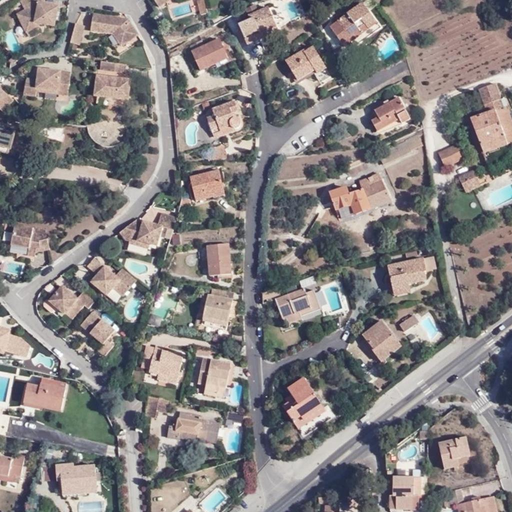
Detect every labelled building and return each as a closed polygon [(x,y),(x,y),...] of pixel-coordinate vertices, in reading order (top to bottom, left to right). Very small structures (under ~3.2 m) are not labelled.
[(29,0),(21,0),(27,9),(19,13),(28,31),(40,26),(41,22),(56,25),(60,6),(46,3),(34,1),(31,3),(29,0)] [(350,35),(352,39),(377,22),(361,0),(360,0),(353,5),(355,8),(343,16),(338,19),(338,20),(332,25),(332,28),(334,27),(337,32),(335,33),(341,41),(350,35)] [(251,46),(263,40),(261,35),(279,27),(269,5),(251,13),(252,17),(241,23),(251,46)] [(136,35),(128,22),(122,26),(117,18),(92,14),(89,31),(112,34),(120,46),(136,35)] [(378,22),(377,22),(352,39),(350,40),(354,46),(382,27),(378,22)] [(83,26),(76,24),(75,29),(72,38),(79,39),(83,26)] [(261,35),(263,40),(281,33),(279,27),(261,35)] [(341,41),(343,45),(350,40),(352,39),(350,35),(341,41)] [(230,56),(221,37),(193,49),(200,68),(230,56)] [(181,51),(179,46),(170,51),(171,57),(181,51)] [(320,73),(328,68),(315,46),(307,50),(305,48),(291,57),(294,64),(291,66),(299,78),(317,67),(319,71),(320,73)] [(114,63),(102,62),(101,69),(113,71),(114,63)] [(127,65),(114,63),(113,71),(126,72),(127,65)] [(301,82),(319,71),(317,67),(299,78),(301,82)] [(331,73),(328,68),(320,73),(323,78),(331,73)] [(27,77),(25,93),(36,95),(37,90),(47,91),(47,88),(59,89),(58,93),(69,94),(72,72),(49,69),(49,71),(39,70),(38,78),(27,77)] [(131,80),(98,76),(96,96),(129,100),(131,80)] [(485,107),(504,101),(497,82),(478,89),(485,107)] [(13,101),(0,89),(0,109),(3,112),(13,101)] [(403,121),(412,115),(400,95),(376,108),(380,115),(373,119),(379,130),(401,118),(403,121)] [(214,138),(218,146),(226,144),(223,134),(224,134),(223,128),(232,125),(235,128),(239,128),(242,127),(244,124),(243,120),(241,119),(236,118),(235,113),(240,112),(236,101),(215,109),(218,115),(210,118),(217,137),(214,138)] [(511,140),(511,122),(504,101),(485,107),(486,111),(470,117),(483,151),(511,140)] [(0,143),(12,146),(16,126),(0,122),(0,143)] [(423,144),(417,134),(380,156),(386,166),(423,144)] [(0,150),(11,153),(12,146),(0,143),(0,150)] [(226,144),(218,146),(206,150),(208,156),(230,154),(226,144)] [(464,156),(456,144),(439,152),(445,164),(464,156)] [(364,170),(361,163),(348,169),(351,175),(364,170)] [(481,183),(474,168),(459,175),(467,190),(481,183)] [(197,201),(215,197),(214,194),(226,192),(221,172),(192,177),(197,201)] [(347,205),(350,211),(352,216),(392,200),(379,173),(359,182),(363,188),(350,193),(347,188),(330,194),(332,200),(323,204),(324,208),(326,210),(334,207),(335,209),(338,208),(347,205)] [(341,214),(350,211),(347,205),(338,208),(341,214)] [(326,210),(324,208),(322,209),(323,212),(320,213),(317,221),(326,219),(326,210)] [(158,224),(139,219),(121,232),(126,239),(130,240),(137,242),(136,245),(149,248),(150,243),(157,245),(162,226),(173,229),(177,216),(161,212),(158,224)] [(121,232),(139,219),(137,219),(120,232),(121,232)] [(39,250),(49,248),(44,228),(14,223),(9,244),(28,247),(26,254),(34,255),(35,250),(35,247),(38,246),(39,250)] [(368,246),(366,237),(356,239),(359,253),(370,251),(370,246),(368,246)] [(231,274),(231,243),(210,242),(210,273),(231,274)] [(435,255),(424,257),(427,271),(438,269),(435,255)] [(395,278),(392,278),(395,292),(413,288),(412,283),(428,280),(426,271),(427,271),(424,257),(392,263),(395,278)] [(137,280),(122,268),(116,276),(95,258),(88,266),(98,274),(92,282),(107,295),(114,287),(124,296),(137,280)] [(90,309),(96,302),(84,291),(78,299),(63,286),(50,301),(66,314),(67,313),(74,319),(85,306),(90,309)] [(279,286),(266,290),(268,297),(281,293),(279,286)] [(212,289),(211,295),(233,300),(234,293),(212,289)] [(321,309),(315,291),(306,294),(305,289),(276,299),(283,321),(285,320),(287,324),(302,320),(300,312),(310,308),(312,312),(321,309)] [(233,300),(211,295),(203,294),(199,315),(204,316),(202,324),(204,325),(226,330),(229,315),(232,301),(233,300)] [(237,302),(232,301),(229,315),(235,316),(237,302)] [(106,356),(114,346),(108,340),(116,331),(93,312),(82,325),(104,344),(99,350),(106,356)] [(150,323),(159,326),(162,317),(163,317),(153,313),(150,323)] [(405,330),(419,321),(414,314),(409,317),(408,315),(404,318),(405,320),(401,324),(405,330)] [(204,316),(199,315),(196,327),(203,329),(204,325),(202,324),(204,316)] [(378,347),(385,355),(400,343),(382,320),(363,335),(375,350),(378,347)] [(0,349),(5,351),(27,358),(31,348),(20,339),(9,336),(10,333),(0,330),(0,349)] [(374,350),(382,361),(402,345),(400,343),(385,355),(378,347),(375,350),(374,350)] [(150,369),(156,347),(147,345),(142,367),(150,369)] [(156,345),(156,347),(150,369),(150,372),(160,374),(169,376),(168,381),(177,383),(184,355),(163,351),(164,347),(156,345)] [(230,372),(232,363),(204,358),(199,382),(206,384),(205,389),(210,390),(218,392),(220,386),(227,388),(228,384),(229,377),(226,376),(227,371),(230,372)] [(236,364),(232,363),(230,372),(227,371),(226,376),(229,377),(228,384),(231,385),(236,364)] [(0,404),(8,406),(11,386),(23,388),(23,385),(14,384),(17,368),(0,365),(0,404)] [(304,418),(323,405),(305,377),(287,389),(291,394),(294,398),(289,402),(282,406),(293,423),(303,416),(304,418)] [(39,386),(26,384),(23,399),(41,403),(41,405),(60,409),(64,389),(40,384),(39,386)] [(210,390),(205,389),(204,393),(225,398),(227,388),(220,386),(218,392),(210,390)] [(161,398),(152,395),(148,417),(157,418),(158,411),(161,398)] [(169,399),(161,398),(158,411),(166,413),(169,399)] [(326,410),(323,405),(304,418),(303,416),(293,423),(298,429),(326,410)] [(228,418),(234,419),(235,419),(235,417),(246,419),(247,413),(229,410),(228,418)] [(197,434),(197,438),(217,442),(220,424),(201,420),(202,415),(180,411),(179,421),(174,420),(173,426),(170,426),(168,436),(180,439),(180,437),(181,431),(197,434)] [(197,440),(197,438),(197,434),(181,431),(180,437),(197,440)] [(470,457),(469,450),(467,439),(441,444),(445,469),(455,467),(454,460),(470,457)] [(472,449),(469,450),(470,457),(454,460),(455,467),(473,464),(477,461),(477,455),(475,451),(472,449)] [(27,464),(14,462),(14,464),(1,461),(2,454),(0,454),(0,477),(12,479),(12,477),(15,478),(15,479),(17,480),(24,481),(27,464)] [(65,479),(66,494),(90,492),(98,491),(97,484),(101,484),(100,477),(97,477),(96,469),(70,470),(69,469),(59,469),(60,480),(65,479)] [(433,473),(434,480),(444,479),(443,472),(433,473)] [(424,493),(424,475),(393,474),(393,492),(397,493),(396,507),(417,507),(418,494),(421,494),(421,493),(424,493)] [(12,479),(0,477),(0,485),(16,488),(17,480),(15,479),(15,478),(12,477),(12,479)] [(202,505),(208,511),(216,511),(230,498),(220,488),(202,505)] [(464,499),(462,488),(447,491),(448,495),(444,496),(445,501),(450,501),(450,502),(457,501),(459,511),(495,511),(492,494),(464,499)] [(79,511),(105,511),(105,501),(79,501),(79,511)]
